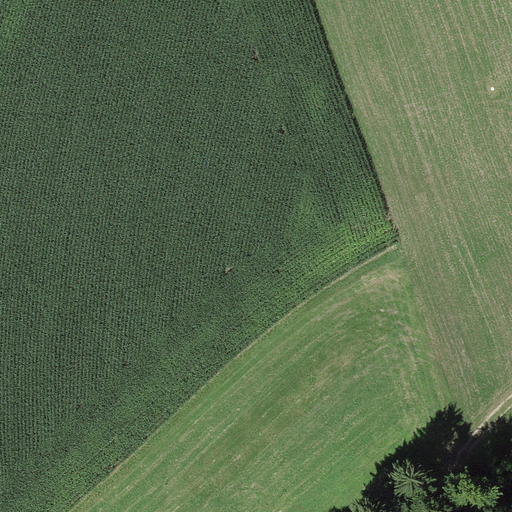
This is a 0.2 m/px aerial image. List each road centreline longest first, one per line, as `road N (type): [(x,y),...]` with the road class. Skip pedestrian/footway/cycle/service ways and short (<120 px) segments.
road 1 (track): [(406,312),(457,464)]
road 2 (track): [(430,511),(474,439),(511,399)]
